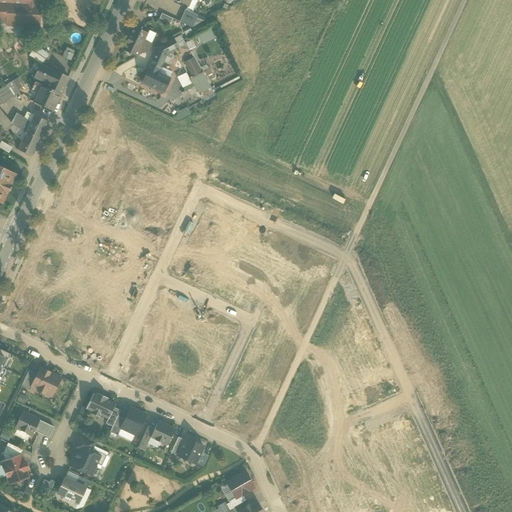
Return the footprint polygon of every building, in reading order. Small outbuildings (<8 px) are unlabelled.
[(0,0),(0,23),(6,23),(6,25),(39,27),(40,6),(37,6),(37,0),(0,0)] [(197,16),(185,10),(179,22),(191,28),(197,16)] [(172,19),(161,14),(159,19),(170,24),(172,19)] [(179,22),(172,19),(170,24),(176,27),(179,22)] [(148,33),(133,27),(122,50),(137,57),(139,52),(143,53),(148,50),(151,44),(156,34),(149,30),(148,33)] [(211,28),(197,34),(201,43),(215,37),(211,28)] [(172,40),(157,48),(157,49),(166,54),(177,48),(172,40)] [(191,40),(185,42),(187,49),(193,47),(191,40)] [(61,56),(70,60),(74,50),(65,47),(61,56)] [(166,54),(157,49),(148,70),(158,74),(167,54),(166,54)] [(46,60),(33,51),(28,57),(41,66),(46,60)] [(200,74),(193,60),(184,64),(192,78),(200,74)] [(54,72),(40,65),(34,78),(34,79),(36,83),(61,94),(68,78),(54,71),(54,72)] [(158,74),(148,70),(141,84),(163,95),(170,80),(158,74)] [(180,87),(190,83),(185,72),(175,76),(180,87)] [(200,74),(192,78),(196,86),(205,81),(202,75),(201,76),(200,74)] [(19,92),(12,81),(6,85),(13,96),(19,92)] [(36,83),(35,82),(31,92),(37,95),(34,103),(53,111),(61,94),(36,83)] [(6,85),(0,89),(0,104),(13,96),(6,85)] [(11,123),(0,109),(0,125),(4,131),(9,128),(15,125),(11,123)] [(30,123),(16,114),(13,119),(28,129),(30,123)] [(28,129),(26,133),(40,139),(47,122),(34,115),(30,123),(28,129)] [(28,129),(13,119),(11,123),(15,125),(26,133),(28,129)] [(26,133),(15,125),(9,128),(16,136),(17,135),(21,141),(22,142),(26,133)] [(40,139),(26,133),(22,142),(21,141),(17,150),(32,157),(40,139)] [(0,202),(1,203),(6,191),(7,192),(9,186),(14,174),(2,169),(2,168),(0,167),(0,202)] [(0,349),(0,380),(3,374),(5,369),(3,368),(9,354),(0,349)] [(60,378),(39,368),(37,374),(31,387),(38,390),(37,391),(38,392),(38,391),(43,394),(44,394),(44,393),(51,396),(60,378)] [(37,374),(28,370),(21,386),(30,390),(31,387),(37,374)] [(3,374),(0,380),(0,402),(5,405),(17,380),(3,374)] [(107,398),(96,393),(95,395),(92,394),(85,409),(91,412),(90,414),(99,418),(100,416),(107,419),(108,419),(113,408),(115,404),(107,400),(107,398)] [(113,408),(108,419),(107,419),(105,424),(112,427),(117,416),(120,411),(113,408)] [(145,416),(130,409),(127,416),(126,415),(124,419),(121,428),(136,435),(145,416)] [(39,420),(22,413),(15,428),(32,436),(34,431),(39,420)] [(117,416),(112,427),(109,432),(117,436),(121,428),(124,419),(117,416)] [(53,427),(39,420),(34,431),(48,438),(53,427)] [(174,430),(158,422),(154,430),(150,438),(167,446),(170,438),(171,438),(171,437),(170,437),(174,430)] [(148,427),(140,444),(146,447),(150,438),(154,430),(148,427)] [(96,442),(80,434),(73,448),(77,450),(78,447),(91,453),(94,447),(96,442)] [(184,440),(178,437),(171,453),(177,456),(184,440)] [(203,447),(185,438),(184,440),(177,456),(195,464),(203,447)] [(22,450),(7,443),(2,454),(5,461),(20,456),(19,456),(22,450)] [(91,453),(78,447),(77,450),(73,457),(74,457),(70,466),(91,476),(95,467),(103,471),(110,455),(94,447),(91,453)] [(5,461),(2,462),(9,484),(27,478),(25,470),(28,469),(25,463),(22,464),(20,456),(5,461)] [(238,476),(237,475),(232,478),(231,480),(226,483),(235,498),(241,495),(242,496),(248,492),(247,491),(254,488),(244,472),(238,476)] [(90,482),(78,476),(74,483),(85,488),(87,489),(90,482)] [(74,483),(64,478),(57,494),(64,497),(62,500),(69,503),(71,500),(78,504),(85,488),(74,483)] [(241,495),(235,498),(229,502),(232,508),(245,501),(242,496),(241,495)] [(261,511),(256,503),(250,506),(250,505),(244,508),(244,509),(239,511),(261,511)]
